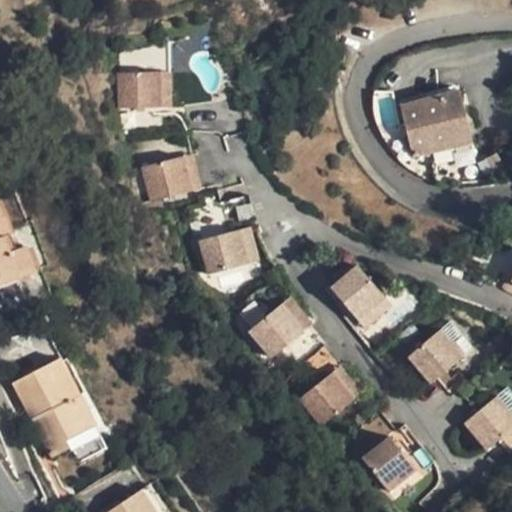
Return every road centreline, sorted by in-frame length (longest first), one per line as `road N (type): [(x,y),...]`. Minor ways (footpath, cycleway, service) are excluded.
road 1 (residential): [(453,464),(314,306),(283,253),(279,228),(295,218),(511,311)]
road 2 (residential): [(511,195),(403,190),(377,168),(351,114),(367,59),(385,42),(511,20)]
